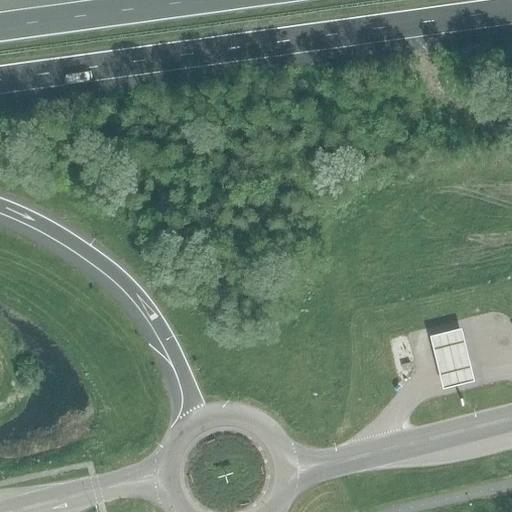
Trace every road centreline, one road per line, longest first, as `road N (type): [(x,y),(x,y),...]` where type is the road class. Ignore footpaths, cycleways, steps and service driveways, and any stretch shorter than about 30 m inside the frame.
road 1 (motorway): [(0,80),(511,11)]
road 2 (motorway): [(0,206),(49,227),(137,296),(182,371),(195,422)]
road 3 (secondary): [(286,472),(511,418)]
road 4 (motorway): [(201,0),(0,27)]
road 5 (secondary): [(15,511),(165,476)]
road 6 (secondary): [(286,472),(277,443),(250,419),(226,414),(195,422)]
